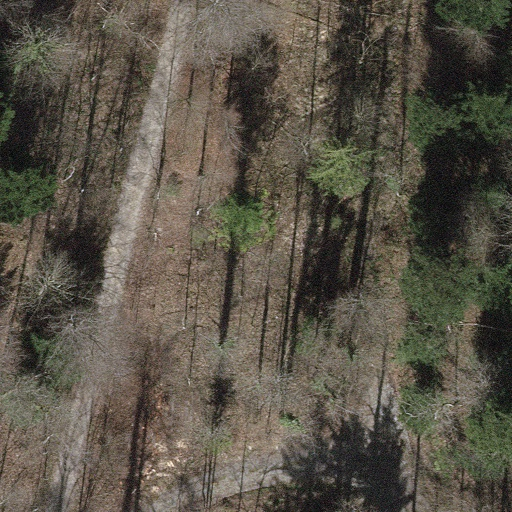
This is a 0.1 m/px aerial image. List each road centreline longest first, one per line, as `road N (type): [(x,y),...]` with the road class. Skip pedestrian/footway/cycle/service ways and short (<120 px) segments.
road 1 (track): [(186,0),(49,511)]
road 2 (track): [(173,511),(207,488),(310,463),(383,485),(398,511)]
